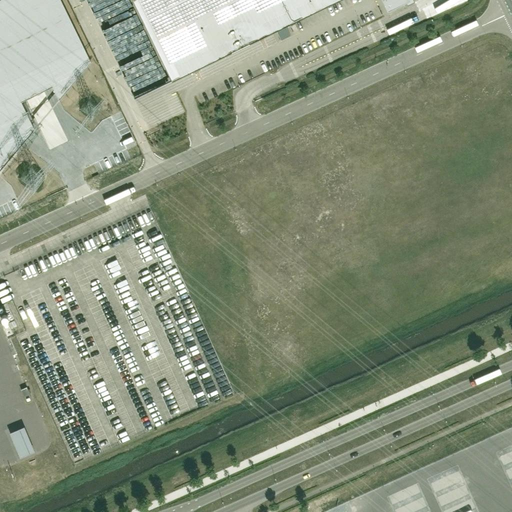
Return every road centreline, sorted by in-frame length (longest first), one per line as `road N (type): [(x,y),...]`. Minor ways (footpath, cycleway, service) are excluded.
road 1 (unclassified): [(0,243),(511,12)]
road 2 (secondary): [(511,366),(178,511)]
road 3 (secondary): [(225,511),(511,383)]
road 4 (unknown): [(243,133),(240,98),(455,0)]
road 5 (unknown): [(202,152),(189,105),(195,92),(377,0)]
road 6 (unknown): [(70,0),(155,173)]
